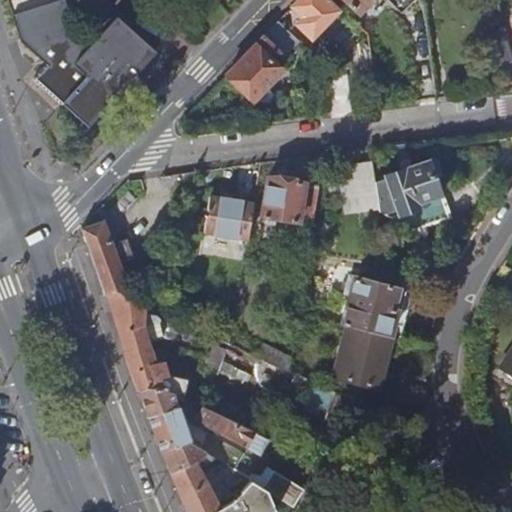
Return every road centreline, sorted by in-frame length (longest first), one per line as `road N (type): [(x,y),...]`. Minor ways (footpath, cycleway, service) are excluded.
road 1 (residential): [(511,109),(152,155),(130,147)]
road 2 (residential): [(511,508),(457,444),(443,376),(446,343),(469,287),(511,225)]
road 3 (primary): [(117,467),(29,231)]
road 4 (primary): [(0,301),(72,490)]
road 5 (tertiary): [(268,0),(130,147)]
road 6 (tertiary): [(130,147),(63,215),(29,231)]
